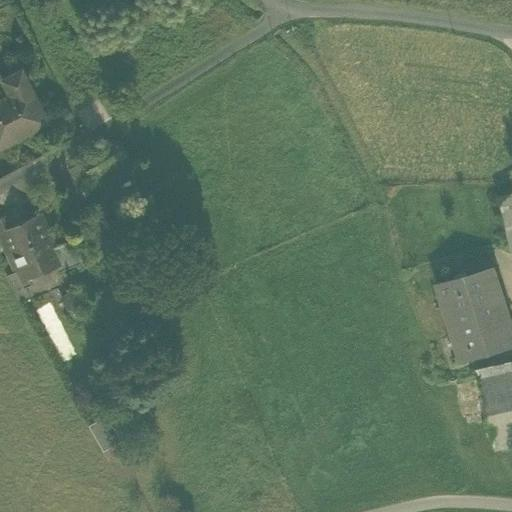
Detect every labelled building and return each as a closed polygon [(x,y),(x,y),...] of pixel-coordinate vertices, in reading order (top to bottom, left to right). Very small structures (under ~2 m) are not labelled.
[(0,144),(24,133),(25,136),(46,126),(21,73),(1,82),(9,98),(0,102),(0,144)] [(74,169),(81,181),(123,156),(116,144),(74,169)] [(511,192),(499,196),(511,249),(511,192)] [(0,231),(0,237),(7,255),(28,246),(50,237),(40,214),(11,226),(0,231)] [(0,217),(0,231),(11,226),(6,215),(0,217)] [(39,272),(53,266),(62,263),(54,246),(50,237),(28,246),(39,272)] [(75,238),(54,246),(62,263),(53,266),(57,275),(85,264),(75,238)] [(21,279),(39,272),(28,246),(7,255),(14,273),(18,281),(21,279)] [(438,285),(461,359),(511,345),(511,332),(492,270),(438,285)] [(7,276),(19,300),(29,296),(21,279),(18,281),(14,273),(7,276)] [(59,298),(66,310),(94,296),(87,283),(59,298)] [(511,362),(476,370),(495,450),(511,446),(511,362)] [(87,426),(102,452),(124,439),(110,413),(87,426)]
